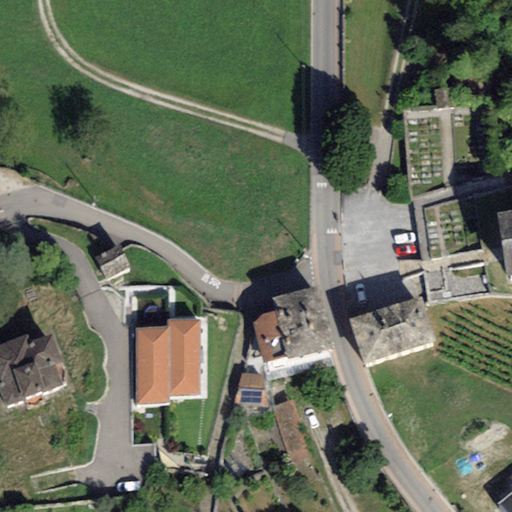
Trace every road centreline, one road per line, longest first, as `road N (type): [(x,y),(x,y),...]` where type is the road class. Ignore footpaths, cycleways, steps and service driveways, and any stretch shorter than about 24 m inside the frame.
road 1 (track): [(320,152),(92,75),(46,19),(46,0)]
road 2 (residential): [(66,210),(162,249),(229,295),(322,277)]
road 3 (tertiary): [(322,277),(323,0)]
road 4 (tertiary): [(440,511),(377,432),(322,277)]
